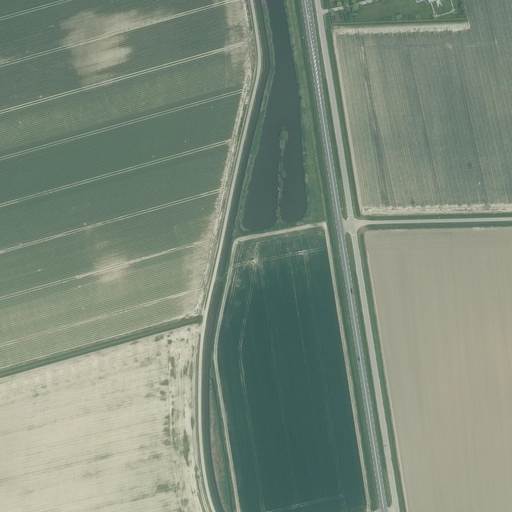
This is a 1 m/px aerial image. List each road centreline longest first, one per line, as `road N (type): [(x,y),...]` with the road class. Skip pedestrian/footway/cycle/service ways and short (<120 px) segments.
road 1 (track): [(213,511),(200,445),(200,351),(259,65),(251,0)]
road 2 (primary): [(384,511),(305,0)]
road 3 (unclassified): [(396,511),(351,224)]
road 4 (unclassified): [(351,224),(316,0)]
road 5 (unclassified): [(351,224),(511,219)]
